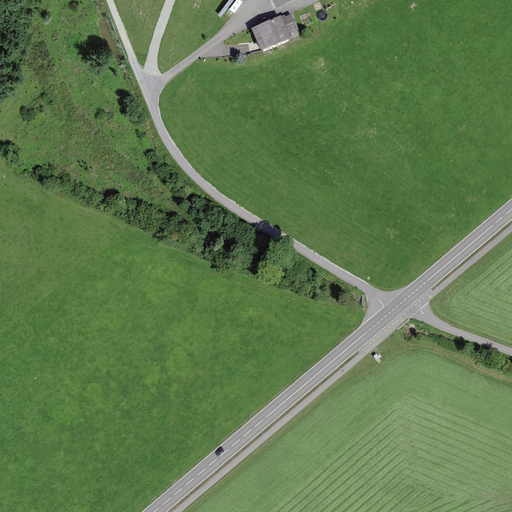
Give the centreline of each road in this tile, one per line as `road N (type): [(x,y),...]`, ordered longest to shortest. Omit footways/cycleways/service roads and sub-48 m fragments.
road 1 (unclassified): [(390,313),(198,181),(164,136),(146,91)]
road 2 (secondary): [(390,313),(154,511)]
road 3 (secondary): [(511,210),(408,297)]
